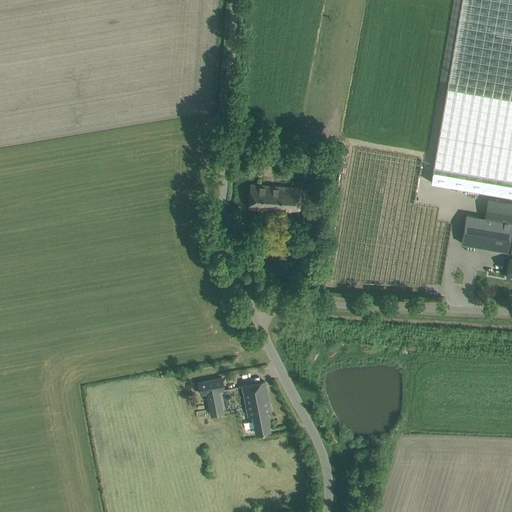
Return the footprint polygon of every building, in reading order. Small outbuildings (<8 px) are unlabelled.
[(511,0),(461,0),(431,182),(511,196),(511,0)] [(262,140),(261,150),(289,152),(289,158),(305,158),(305,143),(262,140)] [(415,204),(422,159),(356,149),(343,235),(350,238),(351,229),(357,228),(369,229),(374,248),(377,242),(379,250),(374,251),(391,254),(392,258),(398,259),(399,256),(407,260),(416,244),(418,252),(424,253),(424,259),(414,261),(424,266),(417,280),(418,284),(428,285),(435,283),(437,271),(442,273),(451,218),(438,216),(439,208),(415,204)] [(261,208),(261,214),(276,215),(277,209),(299,211),(300,188),(250,184),(249,208),(261,208)] [(485,218),(466,215),(461,244),(507,251),(511,221),(511,202),(488,198),(485,218)] [(339,245),(336,280),(345,281),(346,260),(343,260),(344,253),(347,253),(348,246),(339,245)] [(210,409),(222,407),(218,391),(224,389),(222,378),(198,382),(201,394),(207,393),(210,409)] [(270,411),(265,381),(242,386),(248,415),(252,415),(255,433),(270,430),(267,412),(270,411)]
